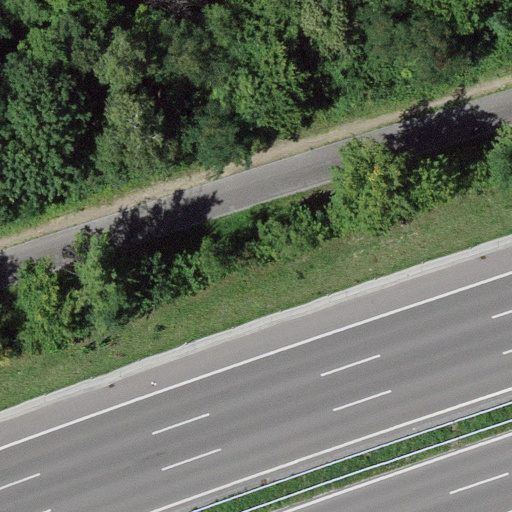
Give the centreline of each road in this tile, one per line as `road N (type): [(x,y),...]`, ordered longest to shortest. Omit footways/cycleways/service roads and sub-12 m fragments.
road 1 (motorway): [(511,334),(0,511)]
road 2 (unknown): [(511,86),(0,252)]
road 3 (unclassified): [(0,272),(511,110)]
